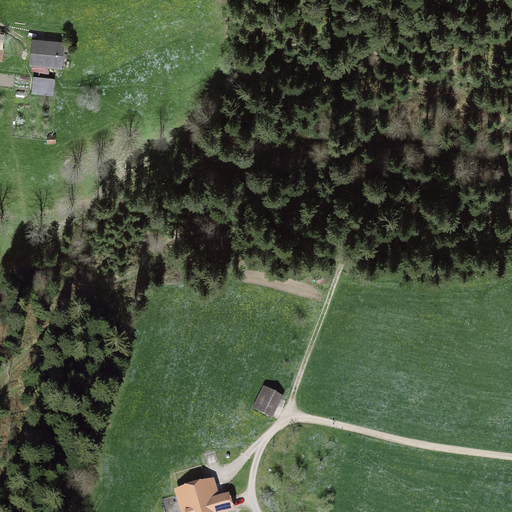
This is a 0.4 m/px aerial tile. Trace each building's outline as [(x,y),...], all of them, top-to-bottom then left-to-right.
[(57,42),(48,41),(47,45),(33,44),(31,64),(61,67),(63,47),(56,46),(57,42)] [(33,92),(43,94),(43,90),(53,91),(54,80),(34,78),(33,92)] [(226,279),(217,279),(217,288),(226,288),(226,279)] [(278,397),(264,390),(255,408),(269,415),(278,397)] [(207,486),(181,494),(186,511),(221,511),(231,509),(227,497),(212,502),(207,486)]
